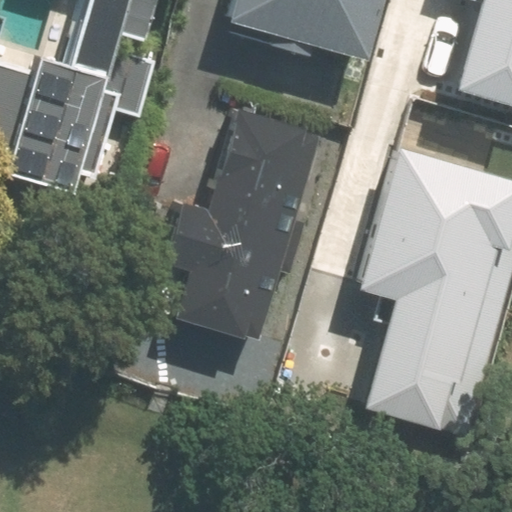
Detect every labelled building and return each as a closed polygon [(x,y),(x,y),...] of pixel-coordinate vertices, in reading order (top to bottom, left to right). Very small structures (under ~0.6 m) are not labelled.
[(72,0),(54,66),(20,56),(17,67),(0,62),(0,178),(53,194),(60,171),(81,177),(102,105),(131,113),(146,62),(92,47),(97,32),(129,41),(140,0),(72,0)] [(223,0),(217,23),(349,58),(363,0),(223,0)] [(511,93),(511,0),(473,0),(451,75),(511,93)] [(194,206),(163,197),(145,260),(170,267),(156,314),(247,340),(306,133),(222,109),(194,206)] [(446,416),(511,194),(511,173),(378,134),(334,285),(381,299),(354,389),(446,416)]
